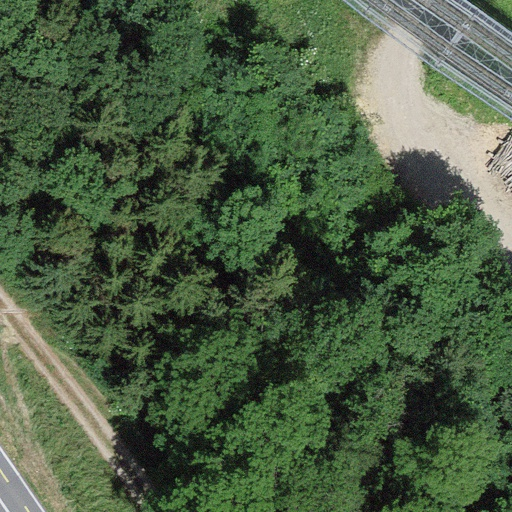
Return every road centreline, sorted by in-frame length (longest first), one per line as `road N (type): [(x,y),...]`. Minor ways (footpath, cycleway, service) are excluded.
road 1 (track): [(367,0),(339,41),(337,84),(511,261)]
road 2 (track): [(165,511),(62,362),(0,296)]
